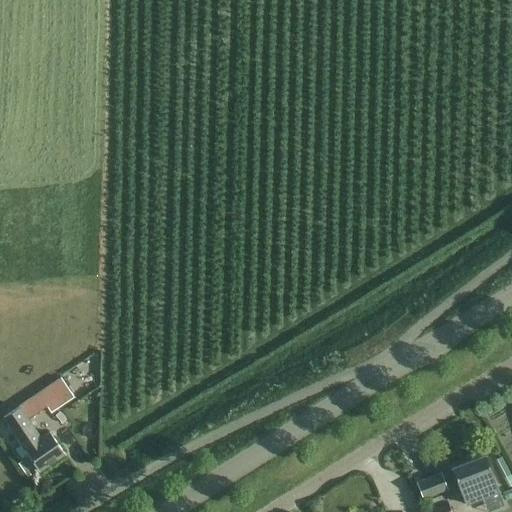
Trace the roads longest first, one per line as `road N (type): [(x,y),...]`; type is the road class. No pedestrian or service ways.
road 1 (residential): [(84,511),(200,441),(340,377),(388,369)]
road 2 (residential): [(281,511),(511,374)]
road 3 (unclassified): [(172,511),(388,369)]
road 4 (residential): [(388,369),(412,336),(511,254)]
road 5 (unclassified): [(388,369),(511,294)]
